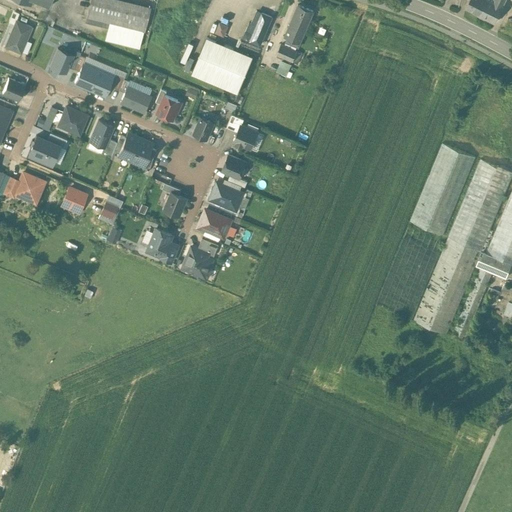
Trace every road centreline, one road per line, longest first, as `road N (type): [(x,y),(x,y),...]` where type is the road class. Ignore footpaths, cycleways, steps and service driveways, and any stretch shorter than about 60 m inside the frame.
road 1 (residential): [(184,143),(46,83)]
road 2 (secondary): [(511,53),(399,0)]
road 3 (residential): [(511,399),(463,511)]
